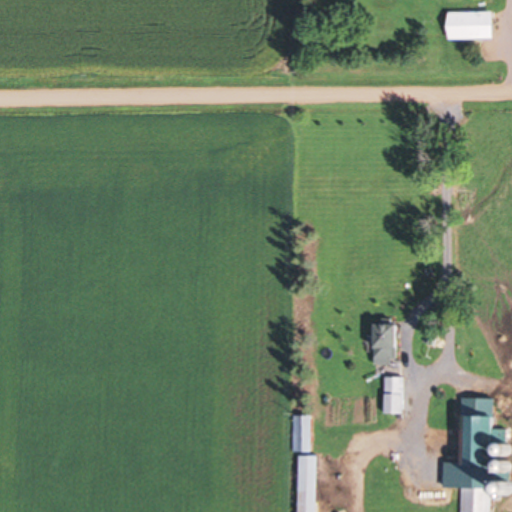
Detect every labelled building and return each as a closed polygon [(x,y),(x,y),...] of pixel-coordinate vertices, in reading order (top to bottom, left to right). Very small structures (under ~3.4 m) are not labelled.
[(453,11),(453,38),(502,38),(502,11),(453,11)] [(382,363),(408,363),(408,323),(382,323),(382,363)] [(389,413),(411,413),(411,376),(389,376),(389,413)] [(494,511),(494,488),(503,488),(503,397),(468,397),(468,462),(450,462),(450,486),(463,486),(463,511),(494,511)] [(314,414),(297,414),(297,452),(314,452),(314,414)] [(324,511),(325,455),(303,455),(303,511),(324,511)]
